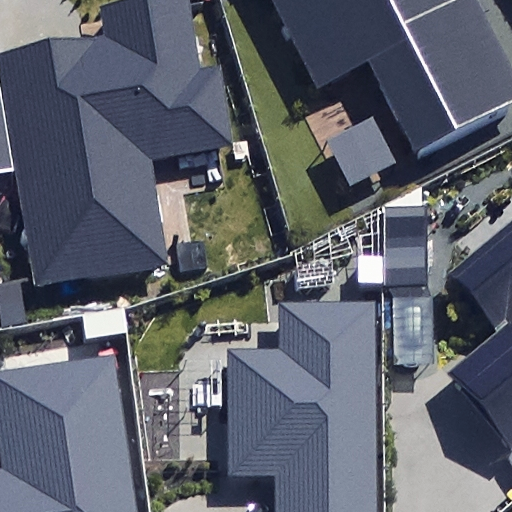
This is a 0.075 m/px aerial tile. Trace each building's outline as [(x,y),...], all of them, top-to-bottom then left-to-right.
[(0,51),(0,87),(34,288),(168,266),(150,159),(232,145),(218,64),(200,68),(188,0),(132,0),(102,5),(106,34),(0,51)] [(370,64),(416,152),(511,102),(511,63),(479,0),(267,0),(315,92),(370,64)] [(445,370),(511,449),(511,447),(511,222),(452,272),(497,327),(445,370)] [(275,511),(378,511),(375,302),(279,304),(280,349),(226,349),(228,475),(275,474),(275,511)] [(133,511),(114,358),(0,372),(0,455),(2,468),(0,468),(0,511),(133,511)]
